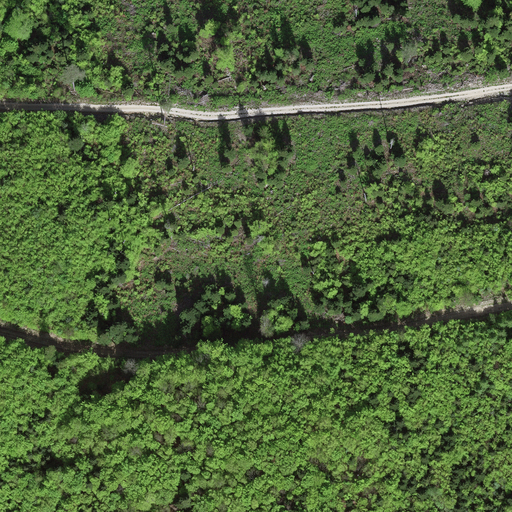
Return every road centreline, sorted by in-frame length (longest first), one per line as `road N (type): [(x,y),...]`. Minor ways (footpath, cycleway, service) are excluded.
road 1 (track): [(0,332),(150,357),(408,328),(511,305)]
road 2 (track): [(0,104),(226,115),(511,86)]
